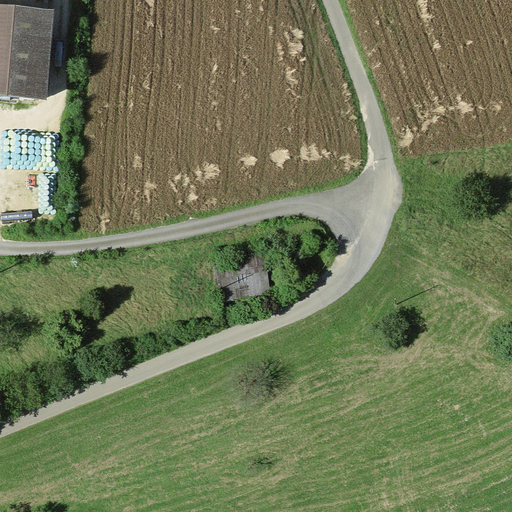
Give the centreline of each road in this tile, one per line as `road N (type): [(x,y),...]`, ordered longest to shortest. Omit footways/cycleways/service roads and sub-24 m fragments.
road 1 (unclassified): [(0,431),(320,305),(363,264),(384,212)]
road 2 (unclassified): [(0,247),(155,238),(310,205),(384,212)]
road 3 (unclassified): [(384,212),(387,157),(331,0)]
